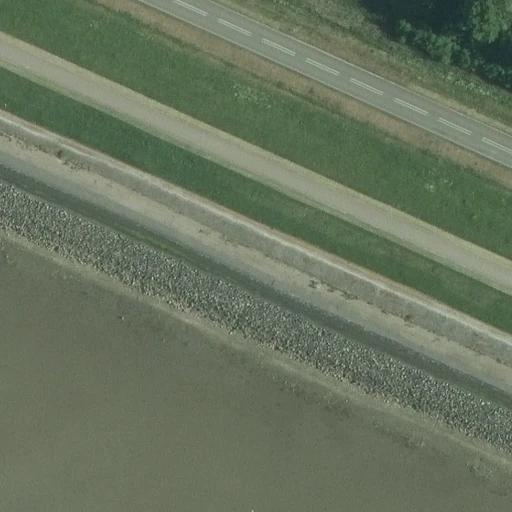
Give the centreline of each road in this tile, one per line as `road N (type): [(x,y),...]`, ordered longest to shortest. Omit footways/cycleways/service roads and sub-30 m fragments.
road 1 (unclassified): [(511,270),(0,38)]
road 2 (trunk): [(511,152),(174,0)]
